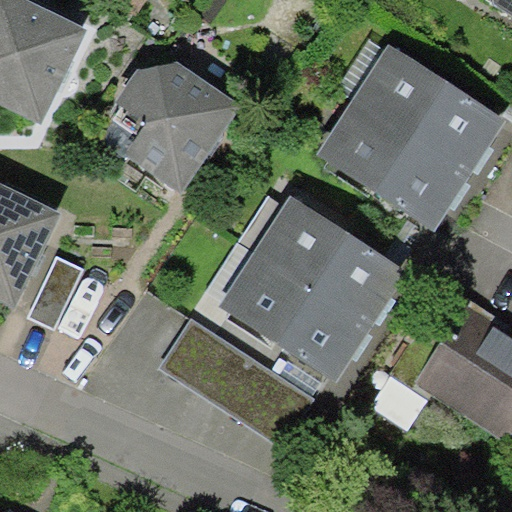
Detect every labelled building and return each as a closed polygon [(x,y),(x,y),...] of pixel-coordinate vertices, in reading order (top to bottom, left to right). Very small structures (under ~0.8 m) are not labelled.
[(0,0),(0,60),(6,64),(0,75),(0,96),(47,122),(96,30),(38,0),(0,0)] [(511,0),(496,0),(511,10),(511,0)] [(386,46),(314,158),(436,236),(508,124),(386,46)] [(156,139),(140,167),(197,197),(246,105),(150,54),(116,118),(156,139)] [(0,299),(18,309),(67,217),(0,181),(0,299)] [(285,197),(213,309),(334,386),(353,357),(406,274),(285,197)] [(79,271),(54,261),(29,319),(54,330),(79,271)] [(511,439),(511,333),(468,305),(417,383),(509,443),(511,439)] [(311,406),(190,327),(164,367),(285,446),(311,406)]
